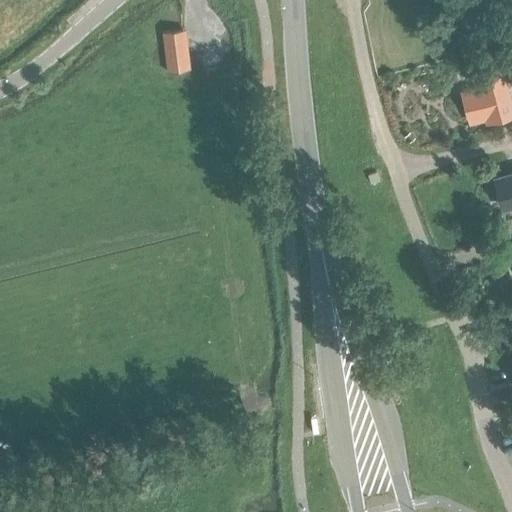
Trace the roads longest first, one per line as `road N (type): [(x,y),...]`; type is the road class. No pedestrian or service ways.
road 1 (unclassified): [(511,502),(350,0)]
road 2 (tertiary): [(335,312),(306,152),(292,0)]
road 3 (tertiary): [(408,511),(375,396),(335,312)]
road 4 (tertiary): [(335,312),(335,378),(358,511)]
road 5 (unclassified): [(0,89),(36,71),(115,0)]
